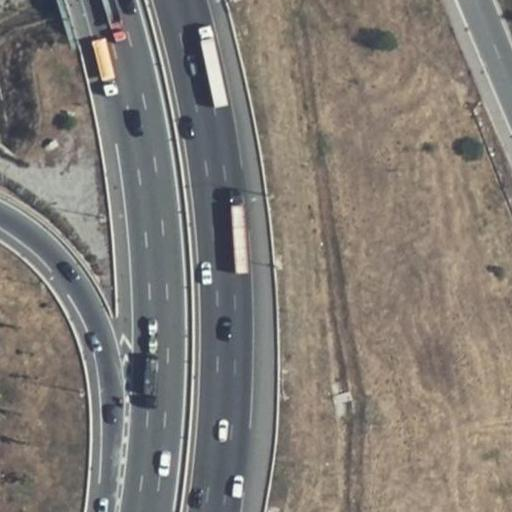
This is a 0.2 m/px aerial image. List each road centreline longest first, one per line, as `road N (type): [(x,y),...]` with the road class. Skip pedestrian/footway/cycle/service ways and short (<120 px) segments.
road 1 (motorway): [(110,0),(143,126),(161,266),(145,511)]
road 2 (motorway): [(214,511),(226,309),(220,208),(179,0)]
road 3 (motorway): [(0,216),(74,285),(99,344),(109,413),(106,511)]
